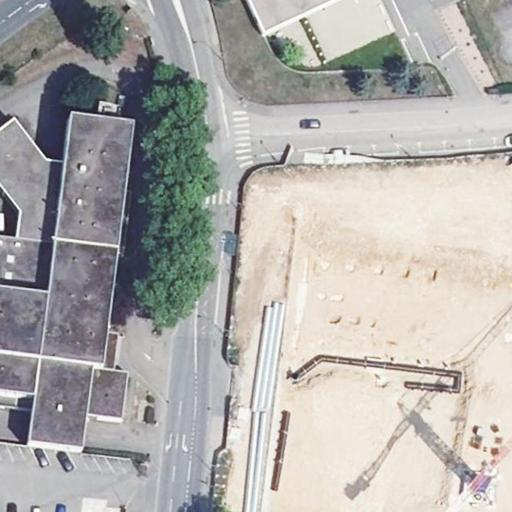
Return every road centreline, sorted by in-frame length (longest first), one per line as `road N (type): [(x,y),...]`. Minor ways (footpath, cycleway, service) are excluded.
road 1 (residential): [(175,511),(201,275),(202,140)]
road 2 (residential): [(202,140),(511,123)]
road 3 (residential): [(202,140),(198,85),(173,0)]
